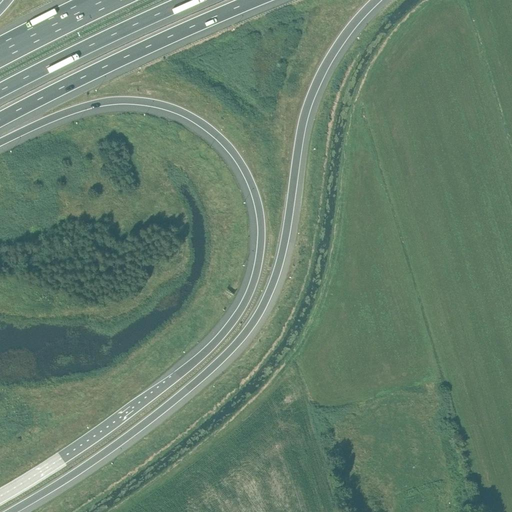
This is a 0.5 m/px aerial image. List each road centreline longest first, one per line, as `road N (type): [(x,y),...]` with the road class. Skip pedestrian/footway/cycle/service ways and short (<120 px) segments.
road 1 (motorway): [(0,141),(89,105),(156,103),(197,121),(232,151),(260,218),(250,291),(212,345),(116,421),(0,496)]
road 2 (motorway): [(12,511),(127,436),(225,356),(252,320),(278,267),(308,105),(341,38),(376,0)]
road 3 (motorway): [(0,116),(249,0)]
road 4 (motorway): [(0,91),(192,0)]
road 5 (motorway): [(110,0),(0,55)]
